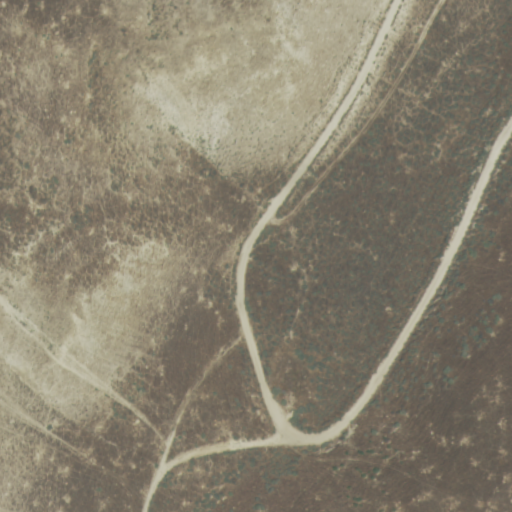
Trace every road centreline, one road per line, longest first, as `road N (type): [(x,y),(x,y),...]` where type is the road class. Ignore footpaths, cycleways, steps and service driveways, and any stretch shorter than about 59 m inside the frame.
road 1 (track): [(441,276),(364,402),(331,433),(309,441),(279,428),(246,338),(239,290)]
road 2 (residential): [(403,0),(365,84),(252,241),(239,290)]
road 3 (track): [(246,338),(174,429),(144,511)]
road 4 (residential): [(511,129),(441,276)]
road 5 (track): [(164,470),(209,452),(298,441)]
